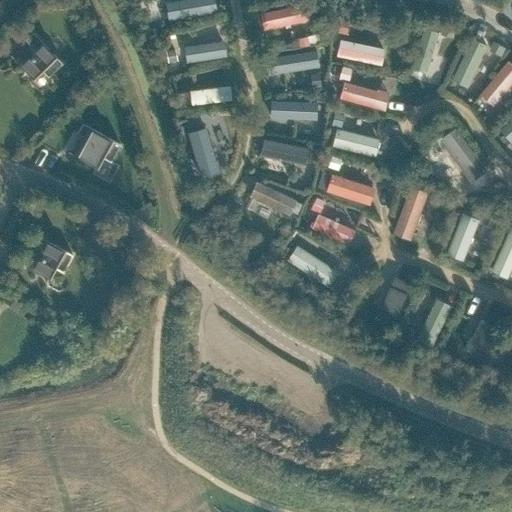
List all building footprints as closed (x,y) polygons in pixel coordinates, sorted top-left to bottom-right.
[(339,19),(337,31),(345,32),(348,20),(339,19)] [(444,25),(442,32),(453,36),(456,29),(444,25)] [(30,44),(14,59),(33,78),(41,70),(48,77),(62,62),(33,32),(25,39),(30,44)] [(317,33),(297,38),(299,46),(319,41),(317,33)] [(495,41),(491,49),(502,54),(506,47),(495,41)] [(335,44),(334,55),(341,56),(343,45),(335,44)] [(175,48),(165,50),(167,62),(177,60),(175,48)] [(342,66),(339,77),(347,79),(350,68),(342,66)] [(318,73),(310,74),(311,86),(319,85),(318,73)] [(107,77),(100,84),(110,94),(117,88),(107,77)] [(334,112),(332,124),(340,125),(342,114),(334,112)] [(84,136),(73,155),(97,167),(102,157),(110,161),(120,143),(83,123),(77,132),(84,136)] [(311,148),(308,161),(317,163),(320,150),(311,148)] [(332,156),(328,166),(337,169),(340,159),(332,156)] [(316,197),(311,207),(319,211),(323,201),(316,197)] [(486,215),(484,222),(497,227),(499,220),(486,215)] [(36,246),(26,265),(49,278),(55,267),(63,272),(73,254),(35,233),(30,243),(36,246)] [(284,246),(279,253),(285,257),(290,249),(284,246)] [(16,282),(10,289),(17,295),(23,289),(16,282)] [(10,295),(4,301),(13,312),(20,305),(10,295)]
